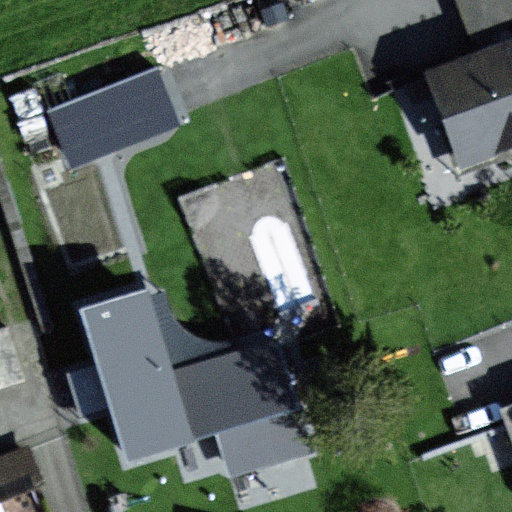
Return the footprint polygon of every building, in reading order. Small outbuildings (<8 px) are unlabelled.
[(511,148),(511,0),(454,0),(476,55),(422,76),(458,169),(511,148)] [(156,71),(52,113),(75,170),(179,127),(156,71)] [(313,449),(282,341),(175,372),(153,294),(91,312),(133,454),(224,428),(236,471),(313,449)] [(7,331),(0,332),(0,383),(21,377),(7,331)] [(0,499),(41,484),(27,449),(0,459),(0,499)]
